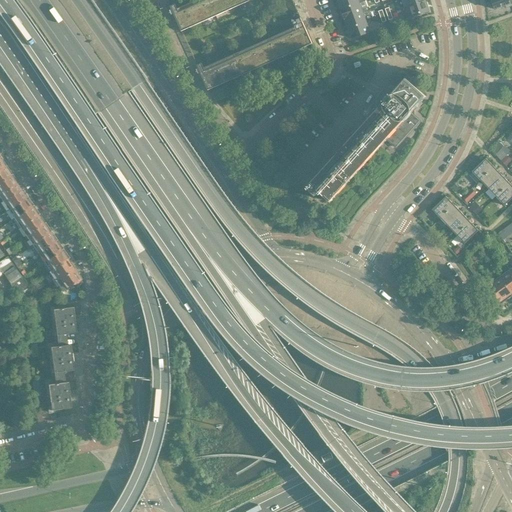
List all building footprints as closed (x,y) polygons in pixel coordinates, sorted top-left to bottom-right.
[(204,0),(178,12),(177,9),(175,4),(170,7),(181,31),(203,22),(204,21),(251,0),(204,0)] [(337,0),(341,9),(365,1),(364,0),(337,0)] [(511,0),(491,0),(495,9),(505,6),(506,8),(511,5),(511,4),(511,3),(511,0)] [(365,1),(341,9),(345,19),(363,13),(368,10),(365,1)] [(408,7),(403,9),(407,19),(429,11),(425,1),(408,7)] [(205,71),(204,68),(202,63),(197,65),(208,90),(229,80),(230,81),(312,44),(298,12),(297,12),(296,13),(294,14),(294,15),(293,16),(293,17),(293,18),(292,19),(292,20),(292,21),(293,22),(293,23),(294,24),(294,25),(295,25),(296,30),(205,71)] [(363,13),(345,19),(348,29),(366,22),(363,13)] [(366,22),(348,29),(352,39),(370,32),(366,22)] [(385,138),(396,147),(420,121),(413,115),(412,111),(425,97),(426,97),(406,79),(406,80),(396,90),(387,91),(379,99),(380,109),(377,112),(308,188),(307,188),(316,196),(320,192),(330,202),(331,201),(329,200),(385,138)] [(511,158),(508,154),(511,151),(502,142),(494,150),(507,164),(511,159),(511,158)] [(472,172),(480,180),(494,167),(486,159),(472,172)] [(4,166),(0,168),(0,182),(12,174),(8,169),(6,170),(4,166)] [(494,167),(480,180),(488,188),(502,176),(494,167)] [(0,195),(16,184),(18,183),(12,174),(0,182),(0,195)] [(502,176),(488,188),(496,197),(510,184),(502,176)] [(27,196),(24,192),(18,183),(16,184),(0,195),(0,197),(2,200),(4,203),(5,205),(7,204),(10,208),(27,196)] [(511,186),(510,184),(496,197),(504,205),(511,197),(511,186)] [(463,197),(468,202),(477,193),(472,187),(463,197)] [(27,196),(10,208),(13,213),(11,214),(14,218),(31,206),(29,204),(31,202),(27,196)] [(432,210),(441,218),(454,205),(446,197),(432,210)] [(471,207),(478,213),(482,207),(475,202),(471,207)] [(454,205),(441,218),(448,226),(462,213),(454,205)] [(31,206),(14,218),(17,222),(19,221),(21,225),(39,214),(36,209),(33,209),(31,206)] [(462,213),(448,226),(456,235),(470,222),(462,213)] [(39,214),(21,225),(25,230),(23,232),(26,235),(43,223),(41,221),(42,219),(39,214)] [(456,235),(462,241),(464,243),(478,230),(470,222),(456,235)] [(43,223),(26,235),(29,240),(30,239),(33,243),(51,231),(47,226),(45,227),(43,223)] [(503,240),(511,234),(511,223),(499,234),(503,240)] [(51,231),(33,243),(37,248),(35,249),(37,253),(55,241),(53,238),(54,236),(51,231)] [(493,238),(489,241),(493,247),(497,245),(493,238)] [(55,241),(37,253),(40,257),(42,256),(45,260),(62,248),(59,244),(57,244),(55,241)] [(62,248),(45,260),(49,265),(47,266),(49,270),(66,258),(65,256),(66,254),(62,248)] [(17,267),(21,264),(15,256),(11,259),(17,267)] [(0,276),(3,274),(0,268),(10,261),(7,257),(0,261),(0,276)] [(66,258),(49,270),(50,271),(49,271),(56,281),(74,268),(66,258)] [(20,276),(17,271),(14,266),(10,261),(0,268),(3,274),(6,278),(10,283),(10,284),(13,288),(17,293),(22,290),(27,286),(27,285),(24,281),(20,276)] [(65,290),(81,279),(74,268),(56,281),(62,291),(65,290)] [(511,273),(509,269),(499,277),(511,294),(511,273)] [(511,295),(511,294),(499,277),(493,281),(492,280),(487,283),(501,303),(511,295)] [(73,370),(71,357),(70,345),(67,345),(66,334),(76,333),(72,307),(53,310),(56,335),(58,346),(50,347),(53,373),(54,373),(55,384),(47,385),(51,410),(71,408),(67,382),(65,382),(63,372),(73,370)]
